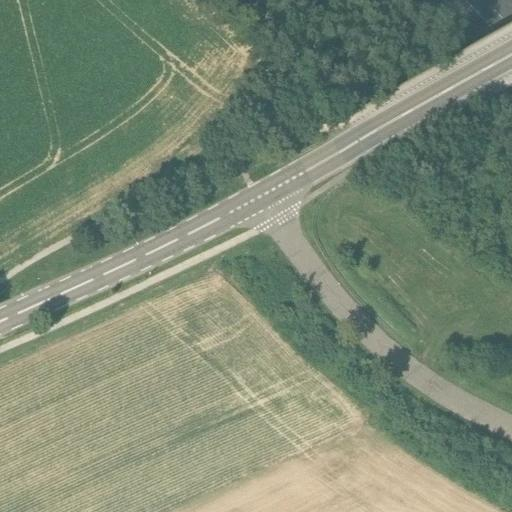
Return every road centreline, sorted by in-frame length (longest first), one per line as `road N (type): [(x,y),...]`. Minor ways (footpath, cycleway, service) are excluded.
road 1 (tertiary): [(261,197),(373,338),(432,387),(511,428)]
road 2 (tertiary): [(0,323),(261,197)]
road 3 (tertiary): [(261,197),(511,58)]
